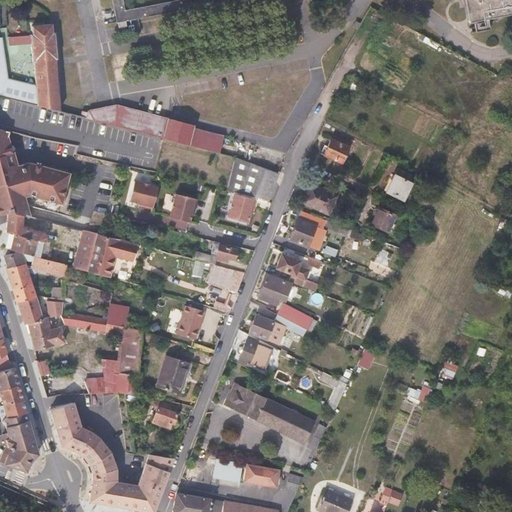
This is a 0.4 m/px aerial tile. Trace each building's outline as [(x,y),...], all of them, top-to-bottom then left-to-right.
[(174,0),(125,10),(122,0),(111,0),(116,22),(118,22),(119,28),(126,27),(125,21),(143,17),(231,0),(174,0)] [(511,0),(467,0),(471,16),(478,14),(492,11),(511,6),(511,0)] [(495,23),(492,11),(478,14),(480,26),(495,23)] [(59,111),(55,60),(57,60),(55,33),(53,32),(52,24),(31,26),(31,33),(30,36),(8,38),(9,46),(31,44),(35,87),(7,79),(1,38),(0,37),(0,94),(36,104),(36,106),(59,111)] [(88,111),(87,112),(82,111),(80,117),(219,153),(223,137),(194,129),(194,127),(115,105),(88,111)] [(11,153),(8,143),(7,143),(6,137),(8,131),(0,128),(0,213),(7,212),(21,215),(22,213),(28,214),(25,207),(23,206),(20,196),(28,194),(40,198),(40,196),(60,202),(68,175),(60,173),(60,172),(30,164),(22,166),(22,165),(16,166),(12,152),(11,153)] [(341,164),(349,148),(331,139),(323,156),(341,164)] [(237,192),(245,161),(235,158),(228,189),(237,192)] [(268,201),(278,173),(264,168),(254,197),(268,201)] [(402,200),(411,184),(393,175),(385,191),(402,200)] [(137,205),(144,207),(152,209),(158,187),(134,181),(128,201),(138,203),(137,205)] [(328,214),(336,197),(309,184),(301,202),(328,214)] [(188,223),(191,213),(193,214),(197,200),(175,194),(169,218),(188,223)] [(246,223),(249,214),(251,214),(255,200),(233,194),(227,218),(246,223)] [(391,233),(395,224),(391,222),(394,215),(378,208),(370,224),(386,232),(387,231),(391,233)] [(319,235),(322,228),(317,226),(320,218),(299,211),(288,239),(309,247),(314,233),(319,235)] [(45,239),(45,234),(42,232),(21,227),(22,215),(21,215),(7,212),(5,232),(13,233),(9,249),(29,255),(34,256),(48,260),(53,241),(45,239)] [(352,230),(328,221),(325,228),(350,237),(352,230)] [(86,270),(96,233),(82,230),(72,267),(86,270)] [(115,256),(119,239),(96,233),(86,270),(109,277),(115,256)] [(160,251),(163,236),(157,234),(153,249),(160,251)] [(129,259),(133,243),(119,239),(115,256),(129,259)] [(233,260),(236,250),(218,244),(219,243),(213,242),(210,255),(195,251),(192,259),(211,264),(215,265),(217,259),(227,261),(228,258),(233,260)] [(24,259),(32,261),(31,266),(26,264),(28,273),(31,274),(36,272),(37,268),(63,274),(65,264),(48,260),(34,256),(29,255),(9,249),(9,255),(3,257),(7,267),(23,263),(24,259)] [(298,266),(300,261),(281,254),(275,267),(305,279),(308,270),(298,266)] [(318,268),(321,261),(309,256),(306,263),(318,268)] [(36,297),(28,273),(26,264),(25,262),(23,263),(7,267),(6,268),(16,302),(36,297)] [(206,282),(227,287),(238,290),(245,272),(215,265),(211,264),(206,282)] [(278,289),(280,282),(275,280),(276,278),(266,274),(257,297),(268,301),(270,296),(275,299),(279,290),(278,289)] [(61,299),(61,288),(52,287),(52,297),(61,299)] [(226,315),(233,299),(219,293),(213,309),(226,315)] [(42,319),(36,297),(16,302),(17,303),(24,324),(27,323),(42,319)] [(62,314),(63,299),(61,299),(52,297),(51,317),(59,315),(60,316),(62,314)] [(306,330),(312,319),(304,314),(282,303),(276,314),(298,325),(305,329),(306,330)] [(125,326),(128,307),(109,304),(106,319),(106,322),(123,326),(125,326)] [(204,312),(201,311),(183,305),(174,333),(192,339),(195,327),(199,329),(204,312)] [(106,322),(106,319),(72,312),(72,315),(62,314),(60,316),(64,324),(103,331),(121,336),(123,326),(106,322)] [(277,344),(284,327),(255,315),(248,332),(277,344)] [(49,329),(47,318),(42,319),(27,323),(34,350),(63,342),(59,326),(49,329)] [(302,333),(305,329),(298,325),(295,330),(302,333)] [(134,395),(142,330),(125,326),(123,326),(121,336),(119,362),(116,391),(134,395)] [(262,370),(273,350),(264,346),(266,343),(248,334),(237,360),(262,370)] [(364,349),(357,366),(369,371),(375,353),(364,349)] [(289,363),(293,357),(282,351),(278,358),(289,363)] [(0,389),(19,385),(15,370),(13,366),(12,364),(10,363),(6,354),(0,357),(0,389)] [(178,392),(187,363),(165,356),(156,385),(178,392)] [(49,372),(45,361),(36,363),(39,375),(49,372)] [(116,391),(119,362),(103,361),(105,380),(105,392),(116,391)] [(88,392),(86,381),(84,372),(49,372),(39,375),(46,396),(58,393),(88,392)] [(105,392),(105,380),(86,381),(88,392),(105,392)] [(303,443),(311,428),(313,422),(234,383),(224,404),(228,406),(281,432),(303,443)] [(26,411),(19,385),(0,389),(0,396),(3,405),(0,405),(0,412),(0,414),(5,413),(6,416),(24,412),(26,411)] [(422,386),(420,392),(408,388),(405,396),(426,404),(432,390),(422,386)] [(136,403),(137,396),(125,394),(126,401),(136,403)] [(172,424),(179,405),(149,399),(147,404),(156,407),(150,421),(167,427),(169,423),(172,424)] [(89,499),(152,511),(159,490),(162,485),(173,456),(148,453),(136,483),(115,480),(115,474),(115,468),(114,461),(111,453),(107,447),(104,442),(99,437),(94,433),(88,430),(80,427),(73,402),(49,409),(58,442),(60,445),(63,445),(68,446),(71,447),(75,449),(84,456),(87,461),(90,466),(92,472),(93,478),(92,486),(89,499)] [(2,436),(4,441),(6,448),(3,451),(0,459),(0,462),(14,468),(27,472),(27,464),(29,461),(30,458),(33,455),(36,454),(38,453),(31,431),(24,412),(6,416),(1,420),(4,425),(7,434),(2,436)] [(320,440),(325,428),(318,424),(312,436),(320,440)] [(194,460),(197,452),(192,450),(188,458),(194,460)] [(242,480),(245,462),(203,454),(199,472),(242,480)] [(275,486),(278,469),(246,464),(243,481),(275,486)] [(296,491),(302,478),(289,473),(284,489),(296,491)] [(277,511),(243,505),(200,497),(201,491),(177,487),(175,491),(171,511),(277,511)] [(387,501),(391,491),(385,488),(381,498),(387,501)] [(322,511),(344,511),(349,500),(324,489),(315,509),(322,511)] [(396,505),(400,494),(391,491),(387,501),(396,505)]
